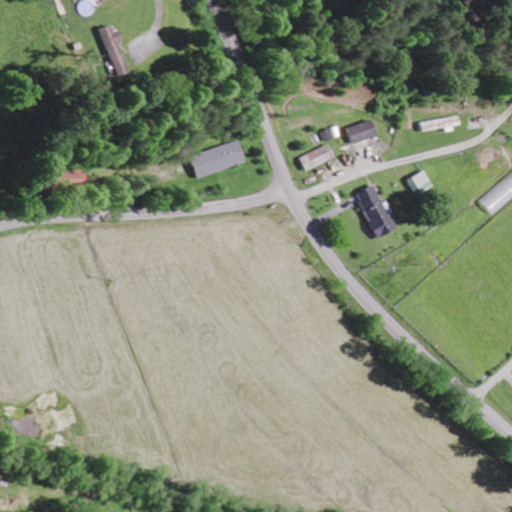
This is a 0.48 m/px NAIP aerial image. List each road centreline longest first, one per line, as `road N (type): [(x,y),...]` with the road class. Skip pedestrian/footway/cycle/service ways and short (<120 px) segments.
road 1 (secondary): [(511,435),(334,260),(295,196),(209,0)]
road 2 (residential): [(295,196),(172,216),(40,218),(0,229)]
